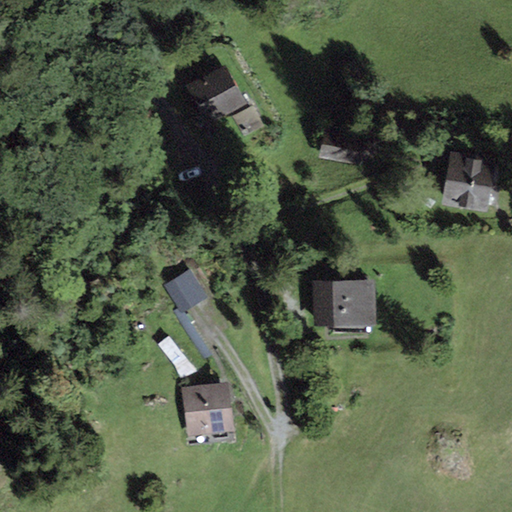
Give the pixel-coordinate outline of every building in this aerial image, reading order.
[(224,65),(189,86),(208,119),(244,98),(224,65)] [(363,167),(367,147),(331,140),(327,160),(363,167)] [(495,160),(454,152),(445,198),(486,206),(495,160)] [(205,296),(189,271),(166,285),(182,310),(205,296)] [(372,318),(370,277),(316,280),(318,321),(372,318)] [(197,368),(172,334),(158,345),(184,378),(197,368)] [(225,383),(185,389),(191,430),(232,423),(225,383)]
